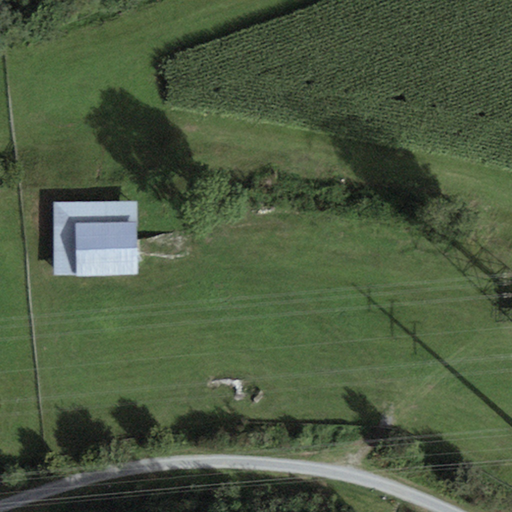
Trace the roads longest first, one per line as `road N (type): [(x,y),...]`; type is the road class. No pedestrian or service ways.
road 1 (track): [(0,509),(116,472),(207,460),(348,474),(448,511)]
road 2 (track): [(348,474),(380,439),(389,416),(384,387),(312,315),(236,262),(197,247)]
